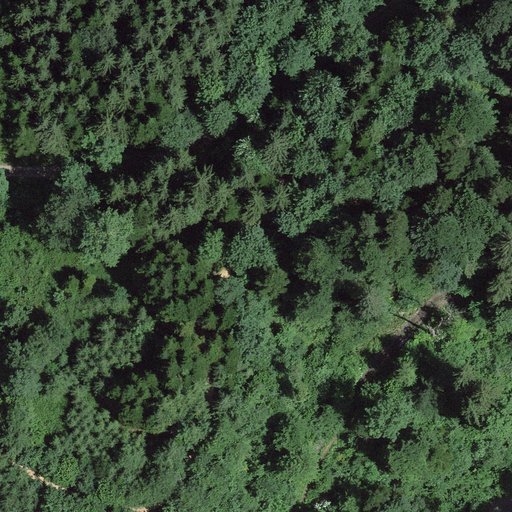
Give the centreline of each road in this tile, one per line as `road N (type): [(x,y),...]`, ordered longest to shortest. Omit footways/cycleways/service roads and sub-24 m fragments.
road 1 (track): [(0,169),(158,165),(198,148),(404,0)]
road 2 (track): [(296,511),(371,375),(454,287)]
